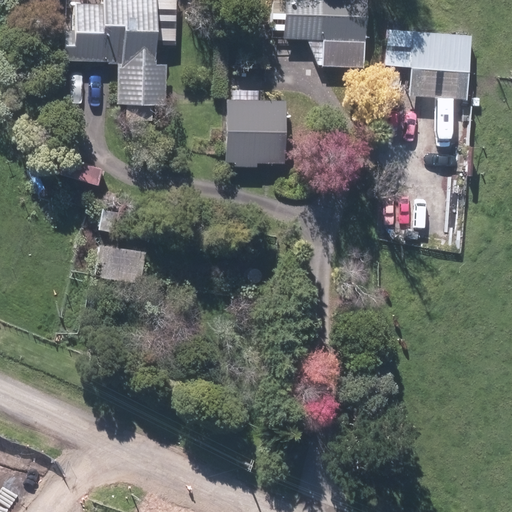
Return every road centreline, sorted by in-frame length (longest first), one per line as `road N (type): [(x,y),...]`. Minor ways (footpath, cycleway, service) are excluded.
road 1 (unknown): [(332,511),(301,187),(311,168),(340,157),(396,154)]
road 2 (residential): [(0,397),(271,511)]
